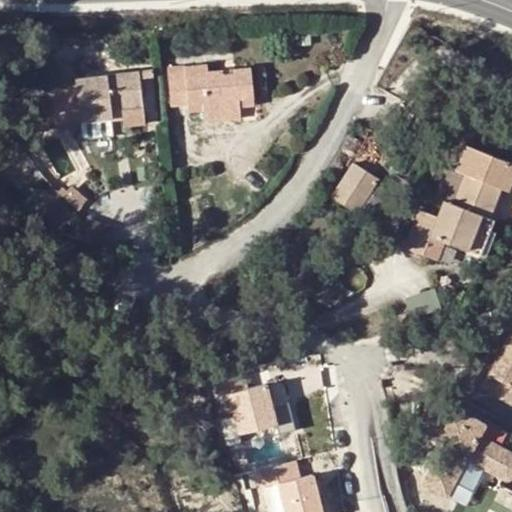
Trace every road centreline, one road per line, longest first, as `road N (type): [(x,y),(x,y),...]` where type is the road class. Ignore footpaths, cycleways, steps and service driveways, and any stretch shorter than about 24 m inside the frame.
road 1 (residential): [(377,511),(354,367),(324,343),(210,315),(193,304),(179,267)]
road 2 (residential): [(388,0),(320,158),(221,257),(179,267)]
